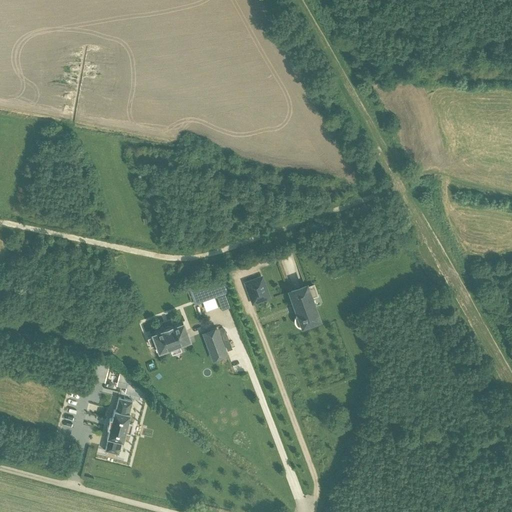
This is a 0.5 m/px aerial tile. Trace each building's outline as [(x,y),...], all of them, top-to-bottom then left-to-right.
[(130,284),(128,277),(121,279),(123,286),(130,284)] [(253,295),(256,301),(268,297),(264,284),(261,285),(259,279),(246,283),(251,296),(253,295)] [(195,304),(213,298),(206,280),(189,286),(195,304)] [(312,322),(318,319),(310,298),(317,295),(313,287),(314,287),(314,286),(304,289),(303,287),(291,291),(299,314),(298,314),(297,314),(296,315),(296,316),(295,316),(295,317),(294,318),(294,319),(294,320),(294,321),(294,322),(295,323),(295,324),(296,325),(296,326),(297,326),(298,327),(299,327),(300,327),(301,327),(302,327),(303,327),(313,323),(312,322)] [(157,344),(159,351),(169,347),(170,348),(179,344),(189,340),(183,323),(173,327),(172,325),(162,329),(163,330),(153,334),(154,336),(148,338),(151,346),(157,344)] [(205,334),(214,358),(225,354),(216,330),(205,334)] [(128,380),(125,393),(144,398),(145,393),(128,380)] [(108,438),(104,450),(119,454),(122,442),(123,442),(126,433),(130,434),(133,424),(128,423),(131,414),(129,413),(133,401),(119,397),(115,410),(114,409),(112,418),(110,418),(107,428),(109,429),(107,437),(108,438)]
